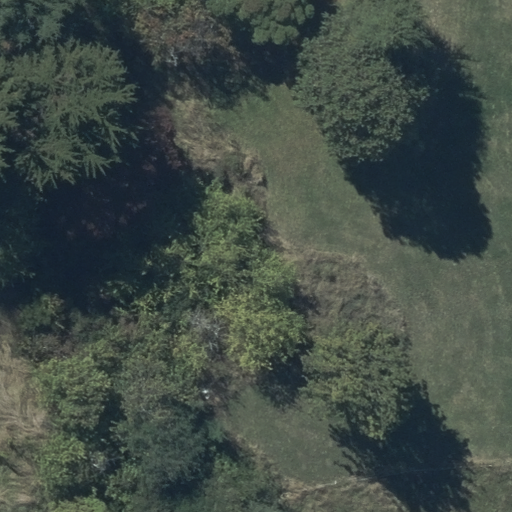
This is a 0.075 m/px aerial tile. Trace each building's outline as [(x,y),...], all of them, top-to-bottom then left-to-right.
[(323,0),(263,0),(267,43),(326,39),(323,0)] [(511,0),(463,0),(468,91),(503,89),(503,73),(511,72),(511,0)] [(260,41),(207,44),(209,89),(262,86),(260,41)] [(511,95),(419,105),(422,181),(387,183),(389,233),(405,232),(407,293),(465,291),(464,283),(511,277),(511,95)] [(380,220),(326,223),(330,296),(385,292),(380,220)] [(511,296),(442,304),(454,487),(511,479),(511,296)] [(317,335),(239,351),(263,471),(341,455),(317,335)]
